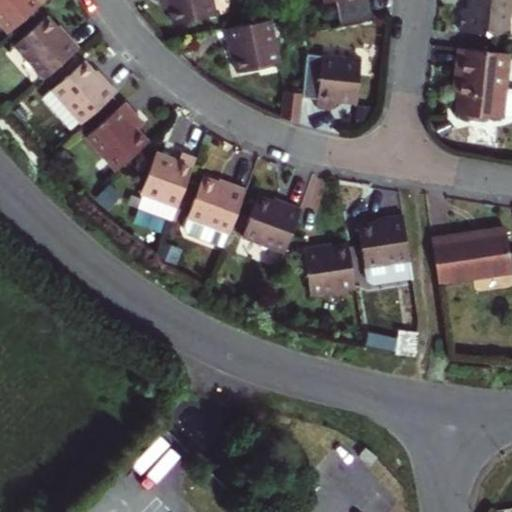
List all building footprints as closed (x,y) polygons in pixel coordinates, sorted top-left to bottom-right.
[(0,0),(0,19),(11,31),(44,0),(0,0)] [(166,0),(168,4),(178,2),(181,17),(184,35),(228,27),(222,0),(166,0)] [(329,0),(331,8),(339,6),(344,32),(377,25),(372,0),(329,0)] [(476,0),(475,6),(467,11),(465,30),(495,34),(477,0),(476,0)] [(511,0),(477,0),(495,34),(500,35),(511,30),(511,23),(509,17),(511,15),(511,0)] [(181,17),(178,2),(168,4),(169,13),(171,19),(181,17)] [(15,44),(45,78),(83,44),(71,31),(67,35),(59,27),(48,14),(15,44)] [(291,68),(283,24),(274,25),(233,34),(235,50),(241,49),(243,58),(246,76),(291,68)] [(511,87),(511,88),(511,81),(511,52),(505,52),(463,48),(460,77),(465,78),(463,94),(461,112),(471,113),(476,118),(490,120),(497,114),(509,116),(509,114),(511,114),(511,87)] [(76,128),(86,119),(122,87),(112,76),(107,81),(98,72),(86,58),(55,86),(46,95),(76,128)] [(363,107),(366,64),(311,60),(307,97),(307,102),(322,104),(321,114),(330,115),(338,116),(338,106),(363,107)] [(307,102),(307,97),(289,95),(286,121),(304,128),(307,102)] [(89,134),(119,167),(150,139),(142,131),(131,118),(138,112),(127,100),(89,134)] [(138,112),(131,118),(142,131),(149,124),(143,118),(138,112)] [(135,206),(171,220),(190,170),(176,165),(172,173),(164,170),(151,165),(135,206)] [(221,248),(226,235),(244,189),(231,184),(229,188),(221,185),(200,177),(184,220),(179,232),(221,248)] [(238,238),(281,253),(299,205),(283,199),(280,206),(273,203),(254,196),(238,238)] [(409,280),(400,215),(384,217),(385,222),(374,224),(357,226),(366,286),(409,280)] [(473,231),(431,237),(438,282),(511,270),(505,229),(482,233),(473,234),(473,231)] [(307,297),(352,291),(345,246),(326,249),(318,250),(317,245),(301,246),(307,297)] [(414,327),(397,326),(394,353),(411,356),(414,327)] [(367,467),(375,458),(364,446),(355,455),(367,467)]
